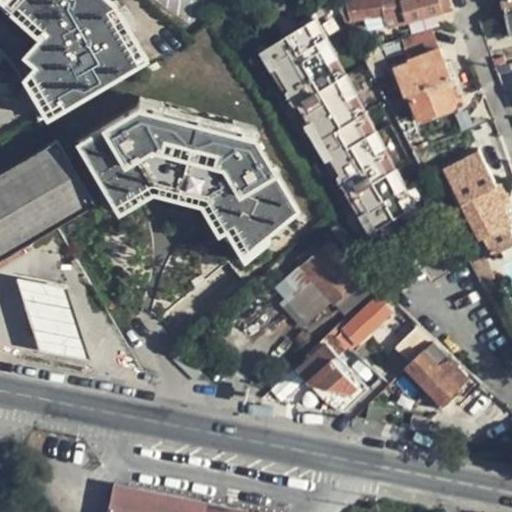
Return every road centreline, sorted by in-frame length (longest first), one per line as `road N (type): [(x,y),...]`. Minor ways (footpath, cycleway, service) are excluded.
road 1 (secondary): [(511,490),(0,390)]
road 2 (residential): [(459,0),(511,136)]
